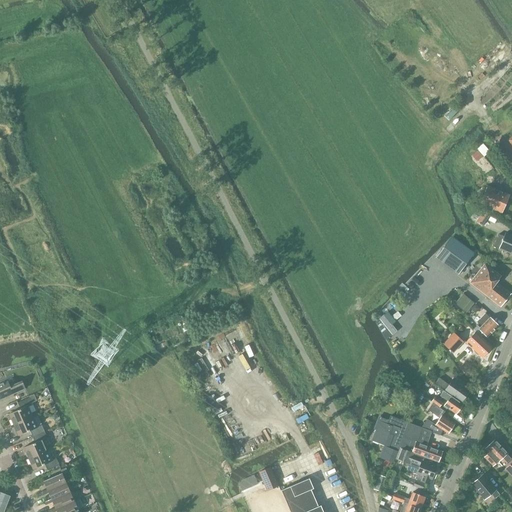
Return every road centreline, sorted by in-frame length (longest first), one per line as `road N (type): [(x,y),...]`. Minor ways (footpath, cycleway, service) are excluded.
road 1 (unclassified): [(372,511),(355,455),(121,0)]
road 2 (tertiary): [(436,511),(511,335)]
road 3 (track): [(511,55),(474,101),(511,152)]
